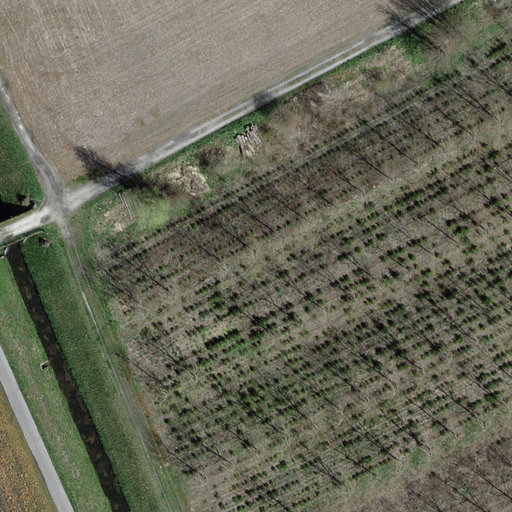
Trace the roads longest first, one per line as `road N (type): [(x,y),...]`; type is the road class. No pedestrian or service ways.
road 1 (track): [(0,235),(444,0)]
road 2 (unclassified): [(0,362),(67,511)]
road 3 (track): [(53,207),(0,91)]
